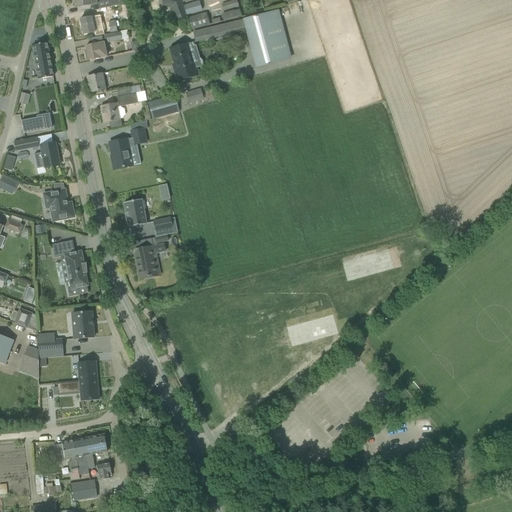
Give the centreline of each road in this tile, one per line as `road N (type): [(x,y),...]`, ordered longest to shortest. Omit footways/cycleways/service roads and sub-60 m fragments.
road 1 (tertiary): [(128,324),(54,0)]
road 2 (unclassified): [(0,143),(35,7),(45,0)]
